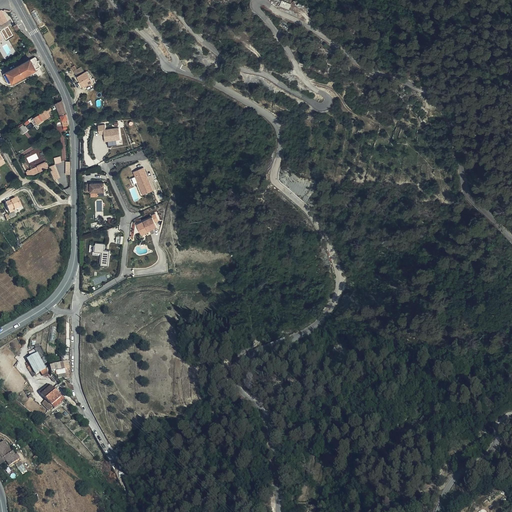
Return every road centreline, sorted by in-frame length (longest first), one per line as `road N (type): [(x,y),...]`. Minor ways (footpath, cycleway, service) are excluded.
road 1 (unclassified): [(175,65),(278,123),(274,178),(315,220),(336,260),(339,289),(328,315),(250,353),(231,372),(270,431),(280,511)]
road 2 (unclassified): [(511,237),(470,192),(452,125),(429,94),(360,62),(263,0)]
road 3 (unclassified): [(260,0),(300,73),(328,98),(322,105),(229,61),(159,0)]
road 4 (tertiary): [(16,0),(73,117),(71,274)]
road 5 (residential): [(76,312),(79,394),(135,511)]
road 6 (unclassified): [(436,511),(451,481),(511,413)]
